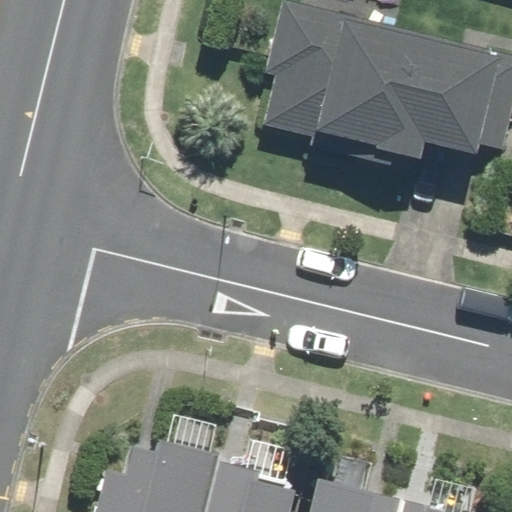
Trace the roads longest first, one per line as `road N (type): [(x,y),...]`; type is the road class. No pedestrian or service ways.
road 1 (residential): [(18,230),(511,352)]
road 2 (tertiary): [(18,230),(74,0)]
